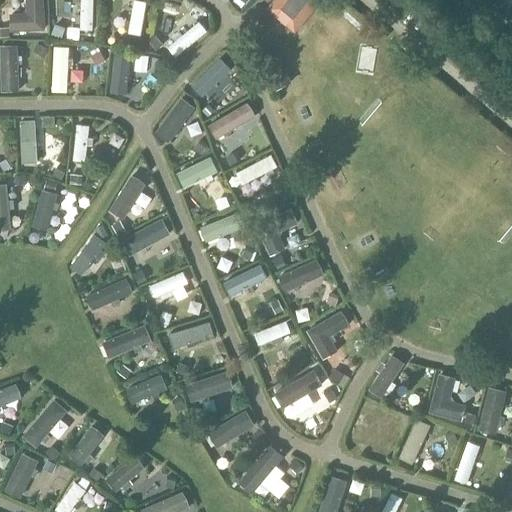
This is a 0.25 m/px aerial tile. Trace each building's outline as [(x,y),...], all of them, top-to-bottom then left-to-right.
[(26,0),(27,14),(10,15),(11,31),(44,29),(42,0),(26,0)] [(276,0),(270,8),(296,30),(321,0),(276,0)] [(511,0),(497,0),(489,10),(511,30),(511,0)] [(94,8),(81,8),(80,47),(93,48),(94,8)] [(141,52),(148,20),(135,17),(129,50),(141,52)] [(197,37),(170,67),(180,76),(207,46),(197,37)] [(17,48),(1,48),(2,93),(18,92),(17,48)] [(231,72),(221,61),(192,88),(203,99),(231,72)] [(248,106),(209,129),(217,142),(256,119),(248,106)] [(51,135),(21,137),(23,182),(44,181),(44,164),(52,163),(51,135)] [(76,141),(75,179),(89,179),(90,142),(76,141)] [(178,190),(186,206),(198,200),(200,204),(222,193),(212,173),(178,190)] [(237,188),(243,201),(279,186),(274,173),(237,188)] [(0,230),(11,229),(7,185),(0,186),(0,230)] [(277,233),(297,224),(291,209),(257,225),(271,255),(285,249),(277,233)] [(162,219),(122,241),(130,256),(170,234),(162,219)] [(55,245),(58,223),(40,220),(36,242),(55,245)] [(139,283),(175,264),(162,240),(126,259),(139,283)] [(226,240),(206,248),(210,258),(230,250),(226,240)] [(90,292),(106,260),(91,253),(76,285),(90,292)] [(229,298),(234,312),(266,298),(261,285),(229,298)] [(186,290),(152,303),(157,315),(191,303),(186,290)] [(329,337),(349,325),(340,312),(307,331),(323,359),(337,351),(329,337)] [(286,355),(288,365),(299,362),(292,338),(254,349),(258,362),(286,355)] [(208,343),(172,347),(174,364),(210,360),(208,343)] [(273,389),(283,407),(322,384),(311,367),(273,389)] [(167,388),(161,374),(127,388),(133,403),(167,388)] [(448,402),(454,378),(439,375),(430,413),(462,421),(465,406),(448,402)] [(500,417),(506,392),(489,388),(479,430),(495,434),(498,422),(502,424),(504,418),(500,417)] [(282,417),(294,437),(327,417),(316,398),(282,417)] [(223,399),(198,409),(202,417),(226,408),(223,399)] [(0,424),(14,420),(9,405),(0,407),(0,424)] [(49,454),(55,459),(75,436),(54,417),(22,453),(37,466),(49,454)] [(365,461),(377,431),(364,425),(351,456),(365,461)] [(416,437),(403,477),(417,482),(430,441),(416,437)] [(106,452),(86,438),(63,471),(83,484),(106,452)] [(467,439),(455,477),(467,481),(480,443),(467,439)] [(270,446),(239,483),(252,494),(283,457),(270,446)] [(228,474),(245,464),(236,447),(219,457),(228,474)] [(96,479),(115,465),(109,456),(90,470),(96,479)] [(73,498),(65,511),(81,511),(85,505),(73,498)]
